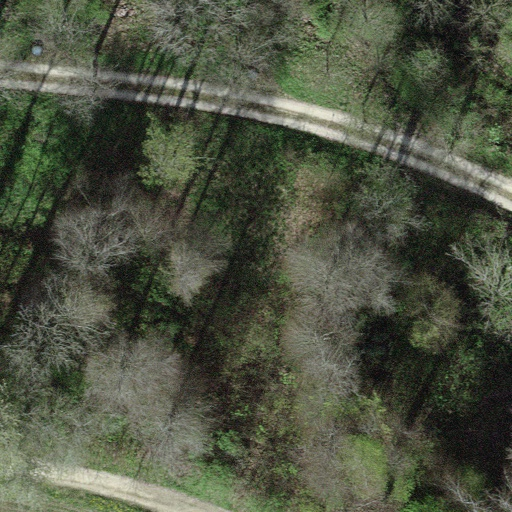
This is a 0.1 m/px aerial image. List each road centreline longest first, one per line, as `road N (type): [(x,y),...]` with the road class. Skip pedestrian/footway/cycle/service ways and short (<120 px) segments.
road 1 (track): [(0,77),(248,104),(438,165),(511,200)]
road 2 (track): [(193,511),(150,493),(0,464)]
